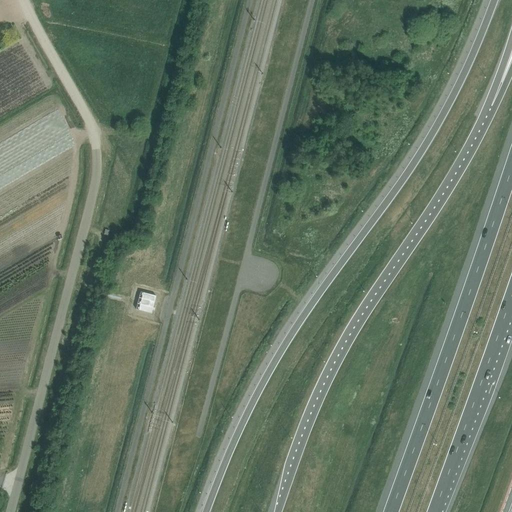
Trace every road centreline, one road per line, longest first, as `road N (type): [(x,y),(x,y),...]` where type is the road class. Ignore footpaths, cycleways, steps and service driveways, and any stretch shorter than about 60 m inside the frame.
road 1 (motorway): [(493,0),(440,119),(288,334),(205,511)]
road 2 (unclassified): [(14,511),(98,170),(88,109),(27,0)]
road 3 (motorway): [(494,107),(348,342),(277,511)]
road 4 (motorway): [(511,166),(391,511)]
road 5 (motorway): [(434,511),(511,289)]
